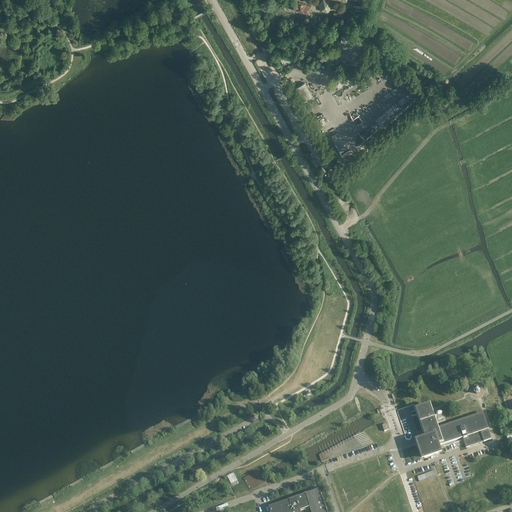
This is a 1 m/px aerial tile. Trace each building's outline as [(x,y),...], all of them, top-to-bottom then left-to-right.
[(331,1),(330,1),(328,0),(328,1),(325,0),(324,0),(321,0),(320,1),(320,2),(319,2),(319,3),(319,4),(318,4),(318,5),(318,6),(318,7),(318,8),(319,8),(319,9),(319,10),(320,11),(321,12),(322,12),(322,13),(323,13),(324,13),(325,13),(326,13),(327,13),(328,12),(329,12),(330,12),(330,11),(331,11),(331,10),(332,9),(332,8),(332,7),(332,6),(332,5),(332,4),(332,3),(331,2),(331,1)] [(309,13),(311,6),(306,5),(306,4),(299,2),(299,3),(294,1),(292,9),(310,14),(310,13),(309,13)] [(347,22),(348,15),(334,12),(332,19),(347,22)] [(339,33),(315,25),(313,33),(336,41),(339,33)] [(311,53),(312,53),(317,55),(320,45),(314,43),(312,50),(302,47),(301,51),(311,54),(311,53)] [(293,62),(288,54),(280,59),(284,67),(293,62)] [(322,74),(324,69),(312,65),(310,70),(322,74)] [(405,98),(416,98),(416,94),(410,94),(410,82),(402,82),(402,91),(407,91),(407,94),(405,94),(405,98)] [(312,96),(305,83),(295,88),(303,101),(312,96)] [(438,430),(430,406),(416,411),(424,435),(425,434),(426,435),(426,434),(427,438),(427,439),(427,440),(428,440),(428,441),(419,444),(424,458),(438,453),(436,447),(463,437),(464,439),(463,439),(464,439),(467,438),(468,442),(468,443),(465,444),(466,448),(491,439),(482,415),(438,430)] [(267,482),(260,469),(244,479),(250,491),(265,483),(267,482)] [(434,470),(418,476),(420,482),(436,476),(434,470)] [(233,473),(227,476),(231,483),(237,480),(233,473)] [(326,511),(323,503),(319,490),(269,508),(270,511),(326,511)]
